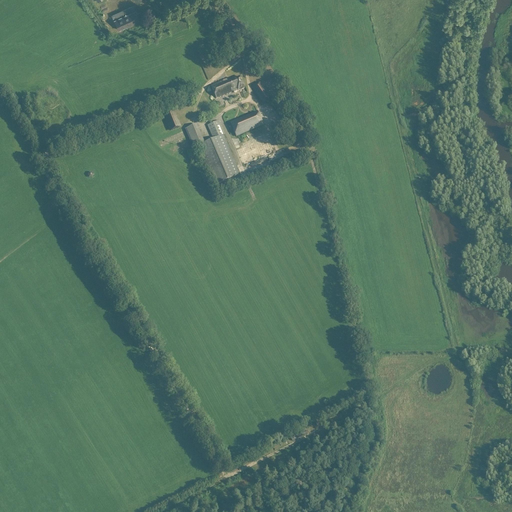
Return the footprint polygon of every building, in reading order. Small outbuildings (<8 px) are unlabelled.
[(112,15),(119,30),(140,20),(139,17),(141,16),(139,13),(137,14),(133,6),(112,15)] [(228,79),(211,86),(216,99),(233,91),(234,93),(245,88),(240,77),(229,82),(228,79)] [(255,87),(253,89),(264,104),(266,102),(267,103),(274,98),(263,82),(259,84),(258,82),(254,85),(255,87)] [(171,131),(181,126),(174,111),(163,116),(171,131)] [(263,125),(257,112),(251,114),(250,112),(245,114),(247,116),(230,124),(236,137),(263,125)] [(224,135),(221,127),(218,121),(207,125),(213,139),(198,146),(215,185),(240,175),(223,135),(224,135)] [(204,142),(199,129),(196,124),(185,129),(193,147),(204,142)]
